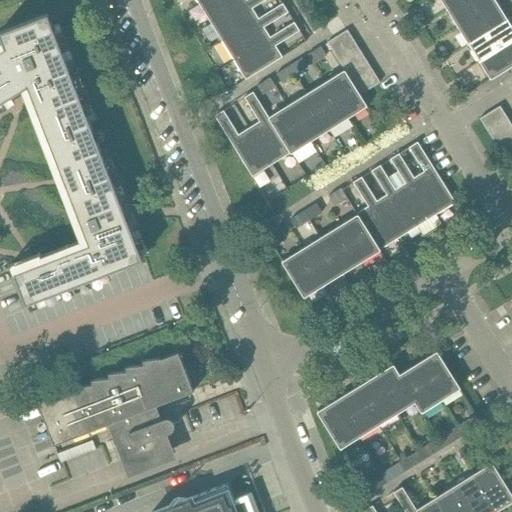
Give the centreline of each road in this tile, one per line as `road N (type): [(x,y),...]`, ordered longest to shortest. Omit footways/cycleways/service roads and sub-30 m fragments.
road 1 (unclassified): [(133,0),(233,263)]
road 2 (residential): [(503,231),(362,0)]
road 3 (residential): [(268,369),(442,266)]
road 4 (unclassified): [(316,511),(268,369)]
road 5 (residential): [(442,266),(511,390)]
